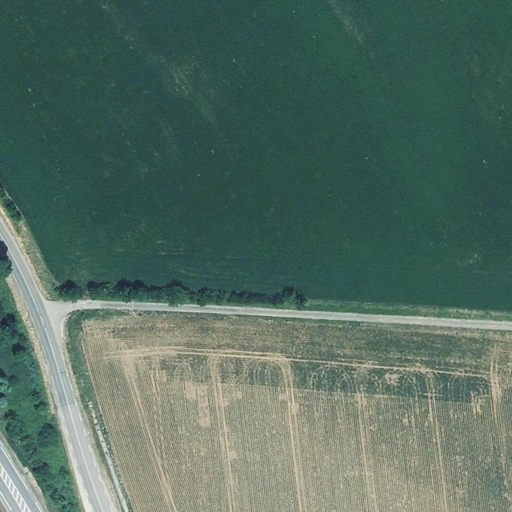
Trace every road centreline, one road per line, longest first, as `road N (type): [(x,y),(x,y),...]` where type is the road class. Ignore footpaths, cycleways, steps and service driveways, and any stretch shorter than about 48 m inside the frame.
road 1 (unclassified): [(39,311),(132,306),(511,325)]
road 2 (tertiary): [(39,311),(103,511)]
